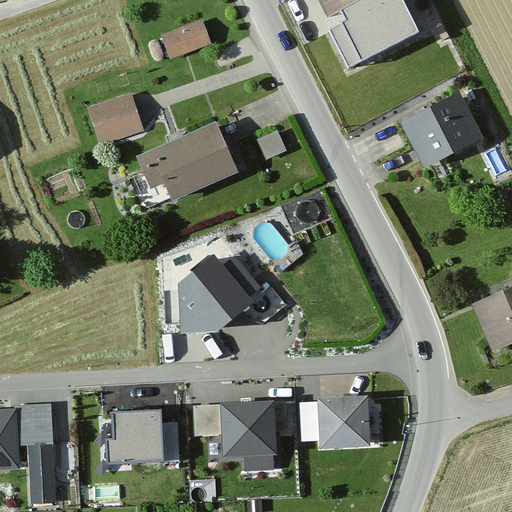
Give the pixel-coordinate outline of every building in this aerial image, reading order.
[(314,0),(350,75),(418,43),(397,0),(314,0)] [(196,19),(155,33),(163,56),(204,43),(196,19)] [(449,93),(390,119),(411,166),(470,140),(449,93)] [(124,94),(80,109),(93,145),(136,130),(124,94)] [(203,126),(138,154),(158,201),(224,173),(203,126)] [(256,306),(214,259),(179,290),(183,336),(219,339),(256,306)] [(511,282),(462,303),(480,349),(511,336),(511,282)] [(366,399),(315,404),(319,453),(371,448),(366,399)] [(17,410),(19,449),(28,448),(31,506),(57,505),(51,408),(17,410)] [(273,408),(221,410),(223,462),(275,460),(273,408)] [(19,449),(17,410),(0,410),(0,472),(20,472),(19,449)] [(160,416),(113,418),(114,445),(107,445),(109,470),(162,467),(160,416)]
